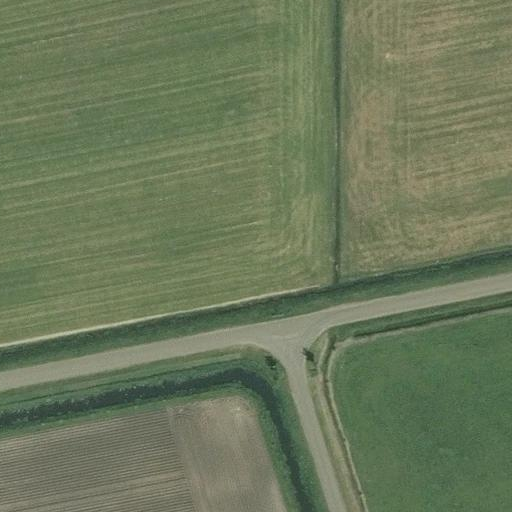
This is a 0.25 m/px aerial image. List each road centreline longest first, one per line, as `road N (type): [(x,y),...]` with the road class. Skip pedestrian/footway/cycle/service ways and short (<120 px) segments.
road 1 (unclassified): [(0,380),(285,324)]
road 2 (unclassified): [(285,324),(511,278)]
road 3 (unclassified): [(340,511),(285,324)]
